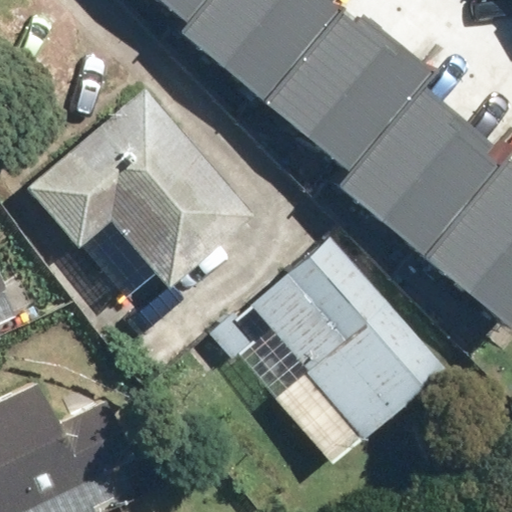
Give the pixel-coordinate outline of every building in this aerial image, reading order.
[(435,59),(367,0),(155,0),(346,165),(417,83),(435,59)] [(511,310),(511,164),(417,83),(346,165),(332,181),(500,325),(511,310)] [(174,277),(255,204),(146,84),(34,186),(82,238),(113,210),(174,277)] [(334,228),(255,293),(368,429),(447,363),(334,228)] [(0,332),(3,331),(0,325),(0,318),(24,308),(0,255),(0,332)] [(108,511),(134,500),(127,486),(154,473),(114,390),(56,418),(38,380),(0,398),(0,511),(108,511)] [(139,511),(134,500),(108,511),(139,511)]
